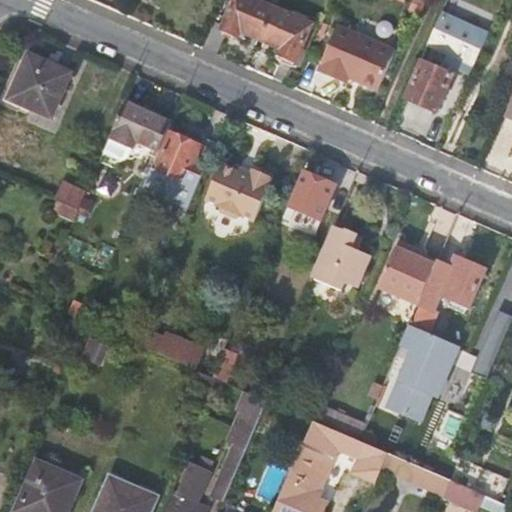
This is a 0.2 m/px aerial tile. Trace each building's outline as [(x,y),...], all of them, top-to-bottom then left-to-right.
[(235,0),(225,23),(217,19),(204,48),(219,53),(228,31),(241,36),(243,31),(262,39),(277,6),(262,0),(235,0)] [(315,23),(277,6),(262,39),(282,47),(279,52),(299,61),(315,23)] [(409,96),(439,110),(455,73),(450,71),(452,65),(470,73),(488,31),(442,12),(429,43),(448,51),(442,67),(424,60),(409,96)] [(397,49),(339,24),(319,71),(348,83),(350,77),(379,90),(397,49)] [(9,96),(54,115),(73,71),(29,52),(9,96)] [(174,119),(127,99),(110,136),(104,150),(118,156),(128,155),(132,146),(135,147),(138,139),(160,150),(174,119)] [(173,209),(186,214),(213,151),(204,147),(204,144),(171,130),(155,166),(186,179),(173,209)] [(207,198),(221,204),(222,210),(236,215),(241,213),(256,219),(272,183),(270,182),(273,175),(254,167),(253,171),(252,174),(239,169),(223,161),(207,198)] [(175,204),(186,179),(155,166),(145,191),(175,204)] [(287,215),(293,218),(292,221),(317,232),(338,184),(306,170),(287,215)] [(65,178),(56,198),(79,208),(87,189),(65,178)] [(52,208),(75,217),(79,208),(56,198),(52,208)] [(358,234),(334,223),(313,273),(343,286),(346,280),(359,285),(373,254),(354,245),(358,234)] [(381,284),(421,302),(428,285),(438,263),(398,245),(381,284)] [(451,266),(439,260),(438,263),(428,285),(440,291),(440,293),(442,293),(472,306),(489,268),(457,253),(451,266)] [(440,291),(428,285),(421,302),(436,309),(442,293),(440,293),(440,291)] [(77,301),(71,313),(86,320),(91,307),(77,301)] [(436,309),(421,302),(411,323),(431,332),(440,311),(436,309)] [(490,374),(511,323),(511,313),(500,308),(474,367),(490,374)] [(211,348),(167,329),(166,333),(139,322),(131,340),(155,350),(201,370),(211,348)] [(431,332),(411,323),(404,339),(419,345),(395,399),(422,411),(439,371),(446,374),(460,344),(431,332)] [(229,339),(218,334),(210,353),(221,358),(225,348),(229,339)] [(89,356),(97,338),(92,336),(84,355),(89,356)] [(111,344),(97,338),(89,356),(103,363),(111,344)] [(241,355),(225,348),(221,358),(213,375),(223,379),(229,382),(241,355)] [(291,387),(298,371),(278,362),(272,378),(291,387)] [(223,379),(213,375),(201,370),(197,379),(219,389),(223,379)] [(260,418),(269,400),(265,398),(248,391),(240,410),(244,411),(232,439),(238,442),(248,447),(260,418)] [(368,422),(322,402),(315,420),(361,439),(368,422)] [(357,469),(379,480),(384,467),(391,452),(378,446),(361,439),(315,420),(314,420),(274,511),(326,511),(325,507),(328,500),(318,495),(339,447),(361,457),(357,469)] [(248,447),(238,442),(233,453),(243,458),(248,447)] [(384,467),(445,495),(452,479),(391,452),(384,467)] [(225,500),(243,458),(233,453),(214,496),(225,500)] [(35,511),(36,510),(41,511),(70,511),(86,478),(39,457),(17,509),(23,511),(35,511)] [(193,462),(180,490),(176,488),(169,504),(165,511),(207,511),(210,505),(199,500),(212,470),(193,462)] [(151,511),(159,494),(112,474),(95,511),(151,511)] [(479,511),(482,504),(486,494),(452,479),(445,495),(444,497),(479,511)] [(501,511),(504,511),(508,503),(500,499),(486,494),(482,504),(501,511)]
